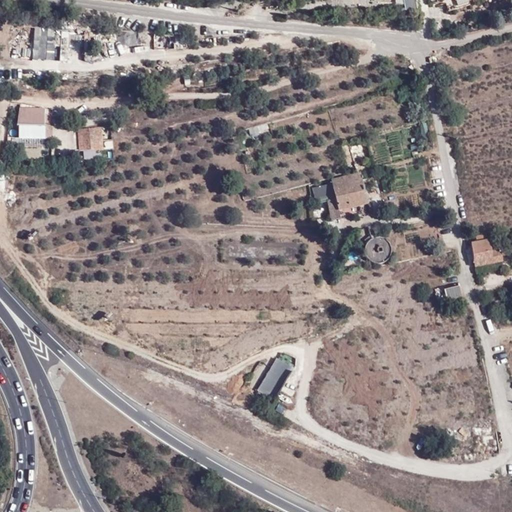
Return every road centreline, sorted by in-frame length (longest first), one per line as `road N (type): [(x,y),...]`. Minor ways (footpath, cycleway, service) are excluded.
road 1 (track): [(0,241),(35,261),(61,316),(191,369),(303,350),(304,421),(361,450),(481,465),(496,458),(504,431)]
road 2 (unclassified): [(70,0),(420,45),(511,28)]
road 3 (motorway): [(296,511),(156,431),(0,288)]
road 4 (secondary): [(93,511),(31,359),(0,310)]
road 5 (secondary): [(0,359),(27,458),(16,511)]
